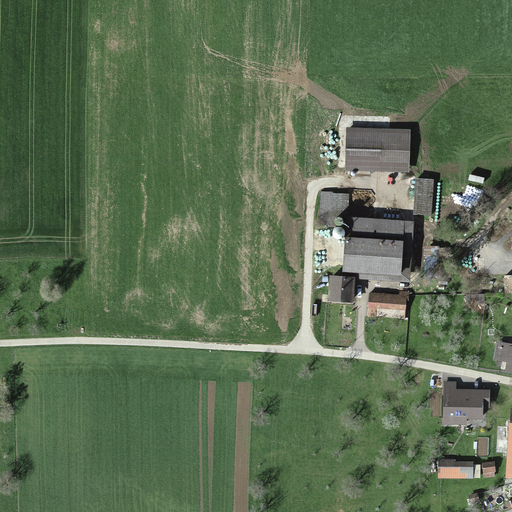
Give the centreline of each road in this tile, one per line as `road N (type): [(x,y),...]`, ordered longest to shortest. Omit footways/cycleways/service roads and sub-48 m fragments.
road 1 (track): [(0,343),(307,350)]
road 2 (residential): [(511,377),(307,350)]
